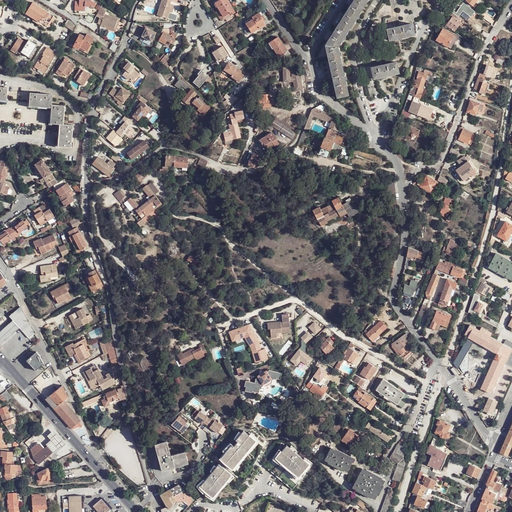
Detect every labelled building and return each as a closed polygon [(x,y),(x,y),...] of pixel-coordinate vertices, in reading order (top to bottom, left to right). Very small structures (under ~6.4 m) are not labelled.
[(87,0),(79,0),(79,1),(77,1),(76,11),(80,11),(81,10),(86,10),(86,7),(90,8),(95,10),(98,5),(91,1),(88,0),(87,0)] [(171,0),(161,0),(156,16),(167,19),(169,13),(171,14),(174,5),(170,4),(171,0)] [(227,0),(219,0),(216,2),(218,6),(217,7),(221,13),(218,15),(221,21),(235,13),(227,0)] [(337,47),(367,0),(353,0),(325,45),(336,98),(348,95),(337,47)] [(460,7),(458,9),(460,11),(467,2),(466,1),(466,0),(460,0),(457,4),(460,7)] [(34,19),(40,22),(47,11),(33,2),(26,13),(34,19)] [(106,10),(100,8),(96,16),(100,17),(100,19),(101,19),(100,24),(102,24),(108,26),(115,29),(118,19),(105,14),(106,10)] [(40,22),(41,23),(47,27),(54,16),(47,11),(40,22)] [(252,33),(268,23),(261,12),(252,17),(253,19),(246,24),(252,33)] [(459,22),(461,19),(456,15),(451,12),(449,15),(451,17),(452,16),(459,22)] [(460,22),(459,22),(452,16),(451,17),(450,19),(447,23),(445,25),(453,31),(460,22)] [(73,31),(76,27),(68,22),(65,26),(73,31)] [(414,35),(411,24),(386,29),(389,41),(414,35)] [(146,39),(147,38),(146,38),(150,30),(146,28),(141,37),(146,39)] [(146,38),(147,38),(152,40),(156,33),(150,30),(146,38)] [(447,47),(453,36),(442,30),(436,41),(447,47)] [(172,44),(177,34),(172,32),(171,36),(163,32),(159,42),(168,47),(170,43),(172,44)] [(86,37),(80,34),(74,47),(78,49),(80,47),(88,50),(94,38),(87,34),(86,37)] [(450,49),(457,38),(454,36),(453,36),(447,47),(450,49)] [(275,47),(273,48),(278,56),(287,51),(278,37),(271,41),(275,47)] [(37,46),(35,44),(34,45),(33,44),(33,43),(29,41),(27,44),(23,42),(23,43),(21,42),(21,41),(19,39),(11,52),(15,55),(17,53),(21,56),(22,54),(23,52),(27,54),(26,56),(30,58),(37,46)] [(222,47),(213,53),(218,62),(228,56),(222,47)] [(40,69),(47,73),(50,67),(49,66),(57,54),(46,48),(43,54),(42,56),(43,57),(42,60),(41,62),(39,61),(35,68),(39,70),(40,69)] [(165,64),(169,59),(165,56),(161,61),(165,64)] [(64,71),(70,75),(75,66),(70,63),(70,61),(66,58),(56,73),(61,76),(63,73),(64,71)] [(134,81),(139,75),(133,70),(135,68),(126,61),(121,68),(126,72),(122,76),(128,81),(131,77),(134,81)] [(398,73),(396,62),(370,68),(373,79),(398,73)] [(226,66),(224,71),(230,74),(229,75),(240,83),(242,80),(240,79),(243,75),(239,73),(241,71),(228,63),(226,66)] [(83,87),(90,75),(80,69),(74,79),(78,81),(77,82),(83,87)] [(210,79),(213,76),(210,73),(207,76),(202,72),(193,84),(200,89),(208,78),(210,79)] [(292,74),(295,90),(303,89),(300,72),(292,74)] [(417,79),(424,81),(427,75),(418,72),(416,78),(417,79)] [(476,92),(477,93),(483,95),(485,90),(481,88),(483,83),(484,79),(478,77),(474,89),(477,90),(476,92)] [(183,83),(180,79),(174,86),(178,89),(183,83)] [(414,96),(420,99),(423,90),(421,89),(424,81),(417,79),(416,81),(415,87),(412,95),(414,96)] [(114,98),(122,104),(129,95),(121,89),(116,95),(115,93),(116,91),(113,88),(109,93),(114,98)] [(197,94),(192,90),(191,91),(183,101),(187,105),(191,101),(197,94)] [(51,107),(52,104),(52,94),(31,92),(29,105),(51,107)] [(207,112),(211,107),(197,94),(191,101),(192,102),(199,108),(201,110),(199,112),(203,116),(207,112)] [(229,103),(234,97),(231,94),(226,100),(229,103)] [(269,101),(269,94),(258,95),(258,107),(264,107),(268,106),(269,106),(270,106),(271,106),(271,105),(271,104),(272,103),(271,102),(271,101),(269,101)] [(120,106),(122,104),(114,98),(112,99),(120,106)] [(139,109),(133,116),(138,120),(142,115),(146,111),(148,113),(151,110),(141,101),(136,107),(139,109)] [(246,101),(243,104),(247,109),(249,111),(252,108),(246,101)] [(477,111),(479,104),(470,101),(466,112),(468,113),(475,115),(477,111)] [(241,102),(238,104),(244,112),(247,109),(243,104),(241,102)] [(412,102),(408,112),(411,113),(417,115),(421,105),(418,104),(412,102)] [(65,105),(52,104),(51,107),(50,123),(60,124),(63,124),(65,105)] [(429,108),(421,105),(417,115),(429,120),(431,114),(428,113),(429,108)] [(321,114),(312,110),(310,114),(313,116),(330,123),(328,128),(330,129),(336,132),(339,124),(335,122),(333,121),(335,119),(334,118),(331,116),(325,113),(324,112),(323,112),(322,112),(321,112),(321,113),(321,114)] [(236,120),(243,118),(241,111),(233,113),(234,118),(227,120),(227,122),(236,120)] [(310,114),(303,131),(305,132),(307,132),(313,116),(310,114)] [(127,117),(125,115),(122,119),(125,121),(121,126),(119,128),(116,132),(113,130),(106,138),(116,146),(123,138),(120,135),(123,132),(129,136),(135,129),(130,125),(133,121),(127,117)] [(271,125),(272,126),(291,139),(295,134),(274,120),(271,125)] [(271,125),(266,122),(264,127),(269,131),(272,126),(271,125)] [(237,123),(228,126),(229,129),(230,131),(230,133),(231,136),(239,134),(237,123)] [(74,125),(63,124),(60,124),(59,146),(72,147),(74,125)] [(410,127),(408,132),(405,138),(410,140),(411,137),(412,137),(413,137),(414,135),(417,136),(419,130),(410,127)] [(472,133),(462,129),(458,139),(467,143),(472,133)] [(303,131),(298,143),(297,147),(299,147),(305,132),(303,131)] [(332,143),(336,144),(340,146),(343,137),(329,131),(329,132),(325,140),(332,143)] [(274,148),(279,145),(272,133),(260,141),(266,151),(274,147),(274,148)] [(332,143),(325,140),(324,139),(323,143),(314,140),(313,144),(319,146),(321,147),(320,150),(318,155),(323,157),(327,149),(329,150),(332,143)] [(126,153),(132,160),(149,148),(144,141),(126,153)] [(95,149),(92,147),(91,159),(94,161),(97,156),(107,163),(110,159),(96,148),(95,149)] [(261,154),(253,150),(247,162),(254,165),(256,160),(258,160),(261,154)] [(94,161),(92,163),(102,170),(107,163),(97,156),(94,161)] [(461,167),(458,168),(456,170),(463,181),(470,176),(471,177),(476,174),(464,156),(457,161),(459,164),(461,167)] [(42,158),(34,163),(44,178),(46,181),(50,188),(54,185),(54,186),(57,184),(42,158)] [(173,167),(182,168),(187,168),(188,159),(179,158),(178,162),(174,161),(173,167)] [(102,170),(109,176),(114,169),(112,168),(115,164),(110,159),(107,163),(102,170)] [(195,165),(197,160),(188,159),(187,168),(182,168),(182,170),(189,171),(190,168),(191,168),(192,165),(195,165)] [(206,168),(208,163),(201,159),(198,165),(206,168)] [(90,167),(98,173),(98,172),(102,170),(92,163),(90,167)] [(0,177),(6,180),(9,172),(6,171),(8,168),(5,167),(1,165),(0,166),(0,177)] [(134,182),(142,177),(139,173),(131,178),(134,182)] [(427,176),(424,180),(421,185),(420,187),(431,194),(437,183),(427,176)] [(444,184),(447,180),(440,176),(437,180),(444,184)] [(4,185),(6,180),(0,177),(0,191),(7,194),(10,187),(4,185)] [(375,180),(357,178),(356,185),(360,185),(364,186),(364,188),(370,189),(371,184),(374,184),(375,180)] [(309,191),(316,187),(313,181),(306,184),(309,191)] [(62,186),(60,182),(57,184),(54,186),(63,201),(62,202),(65,207),(75,201),(71,196),(74,195),(67,184),(62,186)] [(148,186),(154,195),(159,191),(152,183),(148,186)] [(150,199),(155,195),(154,195),(148,186),(147,185),(142,188),(150,199)] [(118,201),(121,199),(124,197),(119,190),(113,194),(118,201)] [(161,203),(155,195),(150,199),(147,201),(143,204),(139,207),(135,211),(141,219),(161,203)] [(135,211),(139,207),(131,197),(127,201),(135,211)] [(323,216),(327,221),(339,216),(340,216),(346,213),(349,218),(358,212),(353,204),(350,205),(348,202),(351,200),(349,198),(345,200),(346,202),(342,205),(338,198),(331,201),(333,203),(320,209),(323,216)] [(447,215),(449,209),(450,207),(449,206),(451,201),(453,202),(454,199),(451,198),(451,200),(445,198),(441,213),(447,215)] [(44,204),(39,206),(46,217),(48,220),(55,216),(50,208),(47,210),(44,204)] [(46,217),(39,206),(33,210),(36,214),(34,215),(39,221),(46,217)] [(327,223),(327,221),(323,216),(320,209),(319,207),(312,211),(316,218),(321,226),(327,223)] [(451,210),(449,209),(447,215),(441,213),(441,215),(450,221),(451,210)] [(48,221),(48,220),(46,217),(39,221),(41,225),(48,221)] [(76,218),(70,221),(72,227),(79,224),(76,218)] [(145,223),(141,219),(136,223),(139,227),(145,223)] [(28,226),(24,221),(16,227),(15,226),(11,229),(11,228),(6,231),(7,233),(0,237),(0,238),(3,243),(11,238),(12,239),(16,236),(17,237),(21,234),(20,232),(28,226)] [(506,241),(511,231),(511,225),(506,222),(498,236),(506,241)] [(76,240),(74,240),(79,251),(88,247),(77,227),(69,231),(72,236),(74,235),(76,240)] [(38,247),(39,249),(41,255),(47,253),(46,252),(54,248),(53,246),(57,245),(53,235),(41,240),(41,239),(33,242),(35,248),(38,247)] [(455,249),(457,244),(454,242),(454,241),(450,239),(447,248),(449,249),(450,247),(455,249)] [(452,256),(455,249),(450,247),(449,249),(447,248),(446,249),(445,253),(452,256)] [(425,254),(408,248),(406,256),(412,259),(415,260),(416,258),(423,260),(425,254)] [(191,253),(187,259),(194,263),(198,258),(191,253)] [(511,280),(511,261),(497,253),(489,268),(511,280)] [(412,259),(406,256),(405,259),(403,270),(408,272),(412,259)] [(389,268),(393,269),(395,261),(388,259),(386,267),(389,268)] [(451,270),(453,267),(452,266),(444,263),(438,261),(435,268),(450,274),(451,270)] [(56,265),(51,265),(52,267),(45,267),(44,266),(40,266),(40,273),(44,272),(44,275),(40,275),(39,276),(39,280),(45,280),(45,282),(50,281),(50,277),(49,275),(57,274),(56,265)] [(455,267),(453,267),(451,270),(450,274),(460,278),(463,271),(462,270),(455,267)] [(100,279),(99,279),(95,270),(88,273),(90,277),(88,278),(93,287),(101,282),(100,279)] [(439,276),(433,274),(425,293),(428,295),(431,296),(437,281),(439,276)] [(481,277),(480,277),(476,290),(477,291),(482,282),(484,284),(486,281),(481,277)] [(90,294),(93,292),(91,288),(86,279),(83,280),(90,294)] [(457,283),(447,279),(445,284),(445,286),(452,288),(452,289),(454,290),(457,283)] [(412,296),(417,282),(410,280),(408,285),(405,284),(401,292),(412,296)] [(93,292),(103,286),(101,282),(93,287),(91,288),(93,292)] [(482,282),(477,291),(485,296),(489,291),(491,287),(484,284),(482,282)] [(65,302),(65,303),(71,300),(67,292),(71,291),(68,284),(50,293),(54,301),(55,300),(58,305),(62,303),(65,302)] [(452,288),(445,286),(442,292),(450,295),(452,289),(452,288)] [(508,301),(511,295),(505,291),(501,297),(508,301)] [(450,295),(442,292),(438,302),(446,305),(450,295)] [(480,297),(475,294),(470,308),(468,312),(479,318),(479,317),(474,315),(476,311),(481,314),(485,305),(478,301),(480,297)] [(24,313),(21,307),(9,316),(29,338),(35,334),(30,325),(24,313)] [(82,309),(71,315),(79,328),(93,321),(90,315),(87,317),(82,309)] [(446,327),(450,316),(436,311),(429,327),(439,331),(441,325),(446,327)] [(484,315),(481,314),(476,311),(474,315),(479,317),(482,319),(484,315)] [(79,328),(71,315),(69,316),(76,330),(79,328)] [(12,321),(0,331),(0,340),(2,342),(18,328),(12,321)] [(314,321),(307,327),(314,335),(321,329),(314,321)] [(281,323),(275,323),(276,326),(273,326),(273,323),(267,324),(267,330),(270,330),(270,336),(276,335),(276,334),(289,333),(288,324),(281,324),(281,323)] [(227,331),(231,343),(246,338),(254,364),(268,360),(265,349),(260,350),(252,324),(227,331)] [(371,341),(382,331),(377,324),(365,334),(371,341)] [(469,337),(474,327),(470,325),(465,334),(469,337)] [(511,350),(511,349),(490,336),(485,333),(479,330),(474,327),(469,337),(468,338),(474,341),(496,352),(494,357),(495,357),(481,388),(492,393),(507,359),(511,350)] [(312,360),(301,350),(313,337),(306,331),(300,339),(304,343),(288,360),(296,367),(300,362),(306,367),(312,360)] [(406,339),(409,336),(406,333),(391,344),(392,345),(392,346),(398,355),(400,354),(401,354),(405,351),(403,348),(409,343),(406,339)] [(329,337),(327,339),(323,343),(322,342),(318,345),(327,355),(334,348),(332,345),(334,343),(329,337)] [(474,341),(468,338),(454,363),(458,368),(458,369),(474,341)] [(73,343),(67,346),(72,356),(74,355),(77,354),(81,361),(90,356),(88,351),(87,351),(85,347),(89,345),(85,339),(73,345),(73,343)] [(102,348),(104,354),(112,350),(109,339),(105,341),(102,343),(103,346),(102,348)] [(44,351),(37,342),(32,347),(29,349),(32,353),(35,358),(44,351)] [(180,350),(183,359),(200,352),(198,346),(192,348),(190,349),(189,347),(185,348),(180,350)] [(356,357),(358,354),(349,348),(343,358),(355,365),(359,359),(356,357)] [(112,350),(104,354),(111,365),(116,364),(114,358),(112,350)] [(372,371),(375,367),(368,363),(366,367),(364,370),(363,368),(359,373),(369,380),(374,372),(372,371)] [(92,372),(90,369),(83,372),(85,377),(88,375),(94,388),(105,382),(98,369),(95,370),(92,372)] [(279,380),(280,375),(257,371),(254,383),(245,381),(244,387),(245,387),(244,391),(259,394),(261,383),(270,385),(271,378),(279,380)] [(311,379),(309,382),(319,389),(322,384),(316,380),(317,378),(311,374),(309,377),(311,379)] [(88,375),(85,377),(92,390),(94,388),(88,375)] [(356,376),(353,381),(359,386),(363,380),(356,376)] [(396,404),(404,393),(383,378),(375,390),(384,395),(383,397),(387,400),(388,398),(396,404)] [(319,389),(309,382),(306,386),(310,389),(309,390),(320,398),(327,387),(324,385),(322,384),(319,389)] [(123,385),(121,386),(121,388),(117,389),(118,391),(116,391),(115,389),(105,394),(106,395),(104,396),(105,399),(102,400),(105,406),(120,400),(119,398),(120,397),(121,399),(127,397),(126,394),(124,384),(123,385)] [(68,397),(62,385),(45,399),(55,410),(68,397)] [(121,388),(121,386),(119,387),(82,403),(80,404),(83,410),(92,406),(91,404),(102,400),(105,399),(104,396),(106,395),(105,394),(115,389),(116,391),(118,391),(117,389),(121,388)] [(6,390),(1,394),(4,398),(7,402),(12,398),(6,390)] [(376,401),(365,393),(363,395),(362,394),(360,393),(357,390),(353,396),(359,401),(358,402),(370,410),(376,401)] [(409,397),(404,393),(396,404),(402,408),(402,407),(403,407),(405,405),(404,404),(405,403),(406,403),(407,401),(406,401),(407,400),(408,400),(409,398),(409,397)] [(68,397),(55,410),(71,428),(76,425),(78,428),(80,427),(81,429),(83,427),(75,412),(68,397)] [(443,407),(446,398),(441,397),(437,409),(442,410),(443,407)] [(492,414),(498,402),(489,398),(484,410),(492,414)] [(0,412),(4,421),(2,422),(1,422),(8,430),(15,427),(16,420),(12,410),(8,412),(6,406),(1,408),(0,405),(0,404),(0,412)] [(210,422),(198,414),(194,422),(202,427),(203,425),(206,427),(210,422)] [(180,415),(172,424),(180,431),(187,422),(180,415)] [(435,432),(436,433),(445,437),(450,425),(439,420),(437,424),(438,425),(436,430),(435,432)] [(213,424),(210,422),(206,427),(210,430),(218,435),(224,426),(215,421),(213,424)] [(373,424),(369,430),(388,442),(391,437),(373,424)] [(338,437),(342,439),(349,430),(346,427),(338,437)] [(511,429),(500,453),(508,457),(511,447),(511,446),(511,429)] [(350,446),(358,436),(349,430),(342,439),(341,440),(350,447),(350,446)] [(65,445),(53,431),(47,437),(58,450),(65,445)] [(231,444),(224,452),(219,459),(231,468),(240,458),(246,451),(255,441),(249,436),(248,435),(243,431),(240,433),(238,436),(235,440),(237,442),(234,446),(231,444)] [(251,434),(249,436),(255,441),(246,451),(248,452),(259,442),(251,434)] [(360,438),(358,436),(350,446),(353,448),(360,438)] [(161,470),(188,463),(185,450),(169,454),(169,453),(170,453),(166,440),(154,443),(161,470)] [(222,450),(224,452),(231,444),(230,443),(222,450)] [(33,458),(36,462),(38,464),(53,452),(47,446),(44,448),(39,444),(37,444),(30,450),(33,458)] [(397,444),(394,451),(404,456),(404,451),(405,447),(397,444)] [(435,448),(436,447),(430,444),(427,453),(432,455),(435,448)] [(288,448),(286,446),(281,452),(275,458),(285,467),(292,473),(298,477),(302,472),(303,471),(308,465),(303,461),(293,453),(288,448)] [(347,471),(353,459),(331,448),(324,460),(333,464),(333,466),(342,470),(342,469),(347,471)] [(448,454),(435,448),(432,455),(428,465),(441,471),(448,454)] [(275,458),(281,452),(278,450),(271,460),(284,469),(285,467),(275,458)] [(12,451),(3,451),(3,455),(2,463),(5,463),(12,463),(13,456),(12,456),(12,451)] [(248,452),(246,451),(240,458),(241,460),(248,452)] [(404,456),(394,451),(390,458),(395,461),(399,463),(392,479),(400,482),(405,468),(404,458),(404,456)] [(241,460),(240,458),(231,468),(233,470),(241,460)] [(308,465),(303,471),(306,472),(312,465),(304,459),(303,461),(308,465)] [(15,464),(12,463),(5,463),(5,469),(5,477),(15,477),(15,473),(16,469),(15,469),(15,464)] [(204,480),(199,485),(204,490),(207,492),(212,497),(216,492),(222,485),(231,475),(218,464),(216,467),(211,472),(204,480)] [(478,478),(482,469),(471,464),(471,465),(467,473),(478,478)] [(45,480),(46,480),(52,477),(48,468),(38,473),(42,481),(45,480)] [(374,499),(384,480),(381,478),(381,477),(366,470),(365,470),(362,469),(352,487),(355,489),(355,490),(370,498),(371,497),(374,499)] [(493,470),(486,487),(487,487),(497,492),(500,493),(502,488),(503,486),(497,483),(496,484),(494,483),(498,472),(493,470)] [(298,477),(292,473),(291,474),(297,482),(304,474),(302,472),(298,477)] [(424,482),(427,477),(423,475),(419,474),(417,479),(421,481),(424,482)] [(231,475),(222,485),(223,487),(233,477),(231,475)] [(433,489),(436,481),(431,479),(427,477),(424,482),(423,485),(427,486),(433,489)] [(202,478),(195,485),(202,492),(204,490),(199,485),(204,480),(202,478)] [(427,486),(423,485),(420,484),(417,482),(412,492),(414,493),(421,496),(422,496),(427,486)] [(161,495),(160,495),(167,506),(170,507),(176,500),(175,499),(183,490),(183,489),(178,484),(168,491),(163,493),(161,495)] [(484,499),(489,501),(493,503),(497,492),(487,487),(483,498),(484,499)] [(188,494),(186,493),(183,490),(175,499),(176,500),(180,503),(183,499),(188,494)] [(421,496),(414,493),(410,503),(416,506),(416,505),(414,504),(418,496),(420,497),(421,496)] [(194,500),(192,499),(188,494),(183,499),(190,505),(194,500)] [(389,511),(390,511),(395,497),(387,494),(380,511),(389,511)] [(7,508),(7,511),(17,511),(17,506),(18,506),(18,500),(16,500),(15,495),(7,496),(7,501),(6,501),(6,508),(7,508)] [(39,497),(32,497),(33,511),(39,511),(39,509),(47,509),(46,496),(39,497)] [(69,496),(69,511),(82,511),(82,496),(69,496)] [(428,500),(420,497),(418,496),(414,504),(416,505),(425,508),(428,500)] [(93,506),(94,507),(98,511),(104,511),(105,511),(109,511),(110,511),(111,511),(110,510),(111,510),(102,499),(93,506)] [(478,511),(490,511),(493,506),(494,504),(489,502),(489,501),(484,499),(483,500),(479,510),(478,511)] [(162,511),(172,511),(180,503),(176,500),(170,507),(167,506),(161,509),(162,511)]
